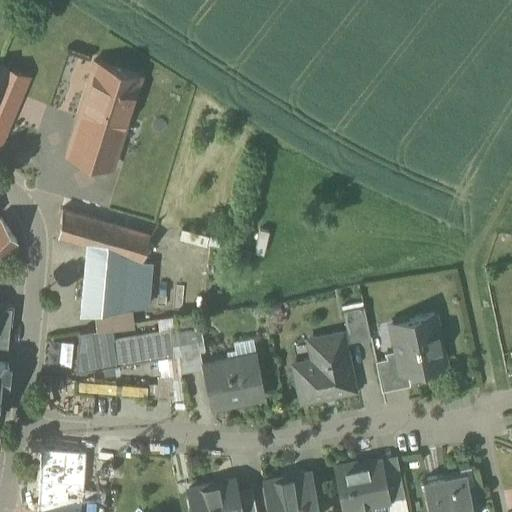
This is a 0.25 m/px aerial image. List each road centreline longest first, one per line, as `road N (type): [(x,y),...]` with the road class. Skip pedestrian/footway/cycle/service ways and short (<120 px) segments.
road 1 (residential): [(20,427),(247,445),(480,409)]
road 2 (residential): [(0,193),(19,213),(32,249),(20,427)]
